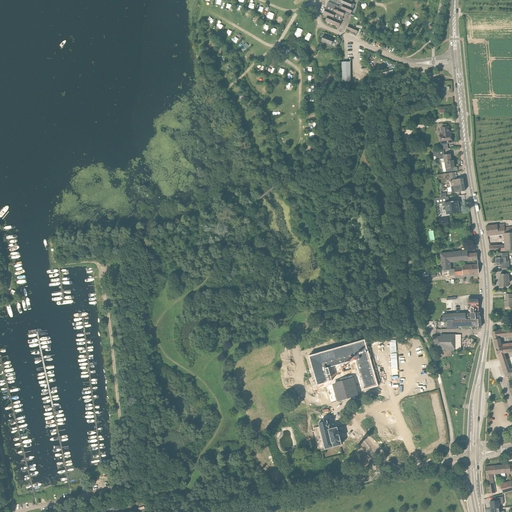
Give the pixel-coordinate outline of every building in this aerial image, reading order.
[(328,2),(323,16),(327,18),(325,23),(335,27),(336,26),(339,27),(343,18),(345,13),(350,15),(354,7),(355,4),(352,3),(354,1),(353,1),(353,0),(342,0),(340,5),(342,6),(342,8),(328,2)] [(359,28),(349,24),(346,30),(356,34),(359,28)] [(299,27),(295,36),(300,38),(304,29),(299,27)] [(324,34),(321,41),(331,46),(334,39),(331,37),(330,38),(328,37),(329,37),(324,34)] [(350,62),(342,62),(342,82),(350,82),(350,62)] [(449,133),(448,126),(447,127),(447,124),(442,125),(442,127),(441,127),(442,134),(440,135),(441,144),(452,142),(451,133),(449,133)] [(442,162),(451,161),(450,154),(439,156),(438,150),(433,151),(434,159),(440,158),(440,159),(441,159),(442,162)] [(453,161),(451,161),(442,162),(443,169),(445,169),(446,172),(453,171),(452,168),(454,167),(453,161)] [(456,179),(455,172),(449,173),(437,175),(437,180),(441,179),(442,183),(451,182),(451,180),(456,179)] [(456,179),(451,180),(451,182),(452,187),(464,185),(463,178),(456,179)] [(459,208),(458,201),(454,202),(453,201),(449,202),(448,197),(446,197),(441,198),(434,199),(436,205),(445,203),(447,214),(460,212),(459,208)] [(449,223),(448,217),(437,219),(439,225),(449,223)] [(486,226),(487,236),(504,234),(504,246),(489,246),(490,252),(505,251),(511,250),(511,226),(504,227),(504,224),(486,226)] [(461,262),(461,261),(478,260),(477,253),(468,254),(467,250),(461,251),(440,253),(441,271),(451,269),(450,263),(461,262)] [(500,264),(500,268),(502,269),(509,268),(509,260),(508,260),(507,253),(508,253),(508,252),(498,253),(498,258),(495,258),(496,265),(500,264)] [(478,265),(462,266),(462,265),(455,266),(455,269),(451,269),(441,271),(442,277),(455,275),(455,276),(463,275),(479,274),(478,265)] [(499,280),(499,287),(508,286),(508,283),(509,283),(509,274),(500,274),(500,280),(499,280)] [(470,309),(470,313),(478,312),(478,309),(479,309),(479,298),(468,298),(467,309),(470,309)] [(453,320),(447,320),(448,329),(457,329),(456,326),(472,325),(472,327),(475,327),(481,327),(480,319),(466,319),(461,320),(453,320)] [(494,339),(500,338),(511,336),(511,328),(498,330),(492,332),(494,339)] [(455,334),(440,335),(440,337),(435,337),(435,342),(436,350),(455,350),(455,334)] [(498,354),(500,359),(506,358),(504,353),(511,352),(511,342),(501,344),(500,338),(494,339),(497,354),(498,354)] [(333,384),(350,379),(349,376),(360,373),(365,388),(376,385),(364,342),(311,357),(318,384),(323,383),(325,387),(333,384)] [(501,363),(506,376),(511,375),(511,368),(509,369),(507,362),(506,358),(500,359),(501,363)] [(333,384),(338,400),(363,393),(359,377),(354,379),(353,378),(350,379),(333,384)] [(438,391),(434,391),(439,411),(443,410),(438,391)] [(326,450),(342,445),(337,427),(327,429),(327,427),(329,427),(329,425),(329,424),(328,423),(319,425),(326,450)] [(511,464),(494,466),(495,473),(506,472),(510,472),(511,472),(511,476),(511,464)] [(492,474),(495,473),(494,466),(485,467),(489,490),(490,494),(495,493),(492,474)] [(511,481),(501,484),(503,493),(508,492),(511,490),(511,481)] [(490,500),(491,506),(499,505),(499,502),(504,501),(503,494),(494,496),(495,500),(490,500)]
